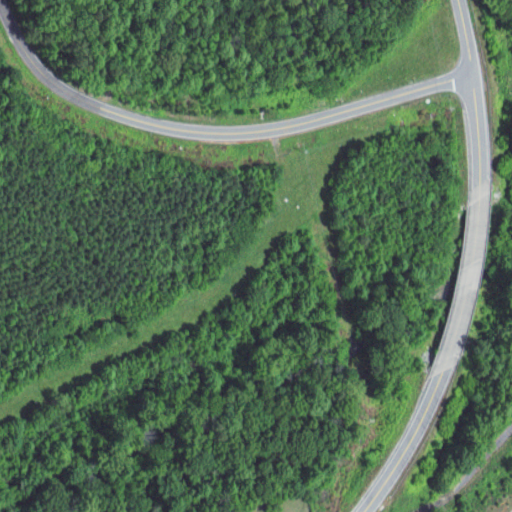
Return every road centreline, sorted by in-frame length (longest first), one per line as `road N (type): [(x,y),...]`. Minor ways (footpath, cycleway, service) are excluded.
road 1 (residential): [(469,75),(292,126),(230,134),(152,124),(83,100),(42,72),(0,2)]
road 2 (residential): [(437,373),(468,260),(476,182)]
road 3 (residential): [(476,182),(455,0)]
road 4 (residential): [(361,511),(398,459),(437,373)]
